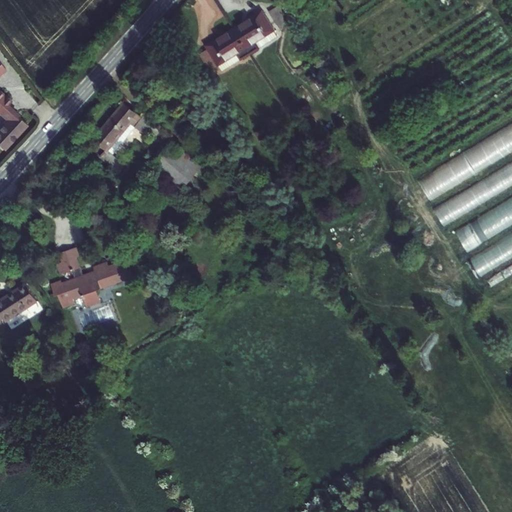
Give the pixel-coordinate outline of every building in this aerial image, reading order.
[(254,53),(277,39),(273,33),(277,30),(266,12),(239,29),(254,53)] [(232,67),(254,53),(239,29),(211,46),(222,64),(228,61),(232,67)] [(277,39),(281,37),(277,30),(273,33),(277,39)] [(226,71),(232,67),(228,61),(222,64),(226,71)] [(0,99),(7,106),(11,101),(0,90),(0,99)] [(0,99),(0,112),(7,119),(0,127),(0,145),(4,150),(27,124),(7,106),(0,99)] [(129,132),(136,125),(130,119),(128,121),(116,108),(91,133),(99,143),(94,147),(107,161),(114,155),(105,146),(124,127),(129,132)] [(427,195),(511,151),(511,125),(416,174),(427,195)] [(157,181),(175,164),(153,141),(135,159),(157,181)] [(511,161),(432,206),(443,224),(511,185),(511,161)] [(511,196),(454,229),(465,249),(511,222),(511,196)] [(511,232),(466,258),(476,276),(511,256),(511,232)] [(87,306),(101,301),(97,289),(102,288),(101,286),(120,280),(121,282),(134,277),(131,268),(128,269),(124,256),(115,259),(116,262),(109,264),(108,261),(94,266),(95,270),(83,274),(77,257),(80,256),(76,246),(59,252),(61,261),(57,262),(60,273),(73,269),(75,276),(62,281),(61,279),(51,282),(55,294),(58,293),(63,307),(75,302),(73,297),(82,294),(87,306)] [(0,320),(4,318),(7,321),(38,300),(26,283),(0,299),(0,320)]
